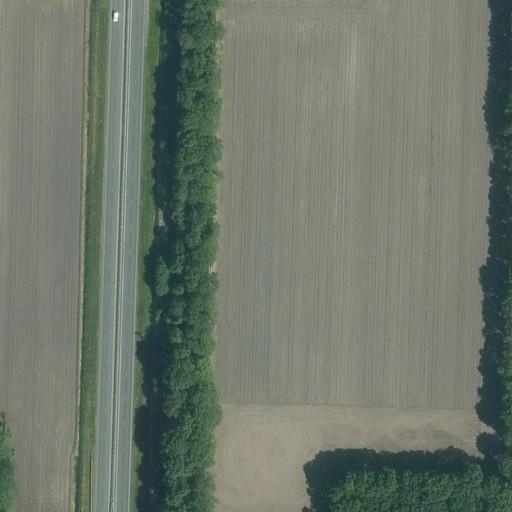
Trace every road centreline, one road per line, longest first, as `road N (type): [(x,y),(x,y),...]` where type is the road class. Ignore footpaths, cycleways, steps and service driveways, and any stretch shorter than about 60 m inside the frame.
road 1 (trunk): [(121,511),(137,0)]
road 2 (trunk): [(117,0),(101,511)]
